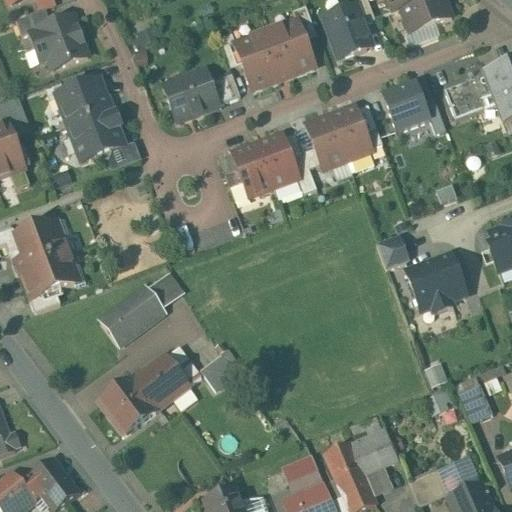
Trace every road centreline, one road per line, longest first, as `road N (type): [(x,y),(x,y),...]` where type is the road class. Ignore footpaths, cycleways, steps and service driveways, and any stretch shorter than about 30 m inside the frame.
road 1 (residential): [(196,151),(511,27)]
road 2 (residential): [(0,336),(131,511)]
road 3 (residential): [(85,0),(122,60),(164,163)]
road 4 (residential): [(164,163),(185,218),(199,220),(216,202),(196,151)]
